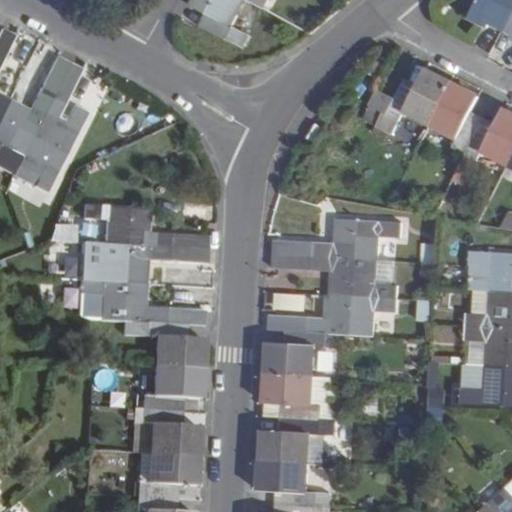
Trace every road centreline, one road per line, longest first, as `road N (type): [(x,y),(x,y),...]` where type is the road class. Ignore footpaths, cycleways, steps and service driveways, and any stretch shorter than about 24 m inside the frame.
road 1 (residential): [(258,131),(227,511)]
road 2 (residential): [(258,131),(312,63),(390,0)]
road 3 (residential): [(511,78),(421,33),(390,0)]
road 4 (residential): [(136,59),(258,131)]
road 5 (residential): [(19,0),(136,59)]
